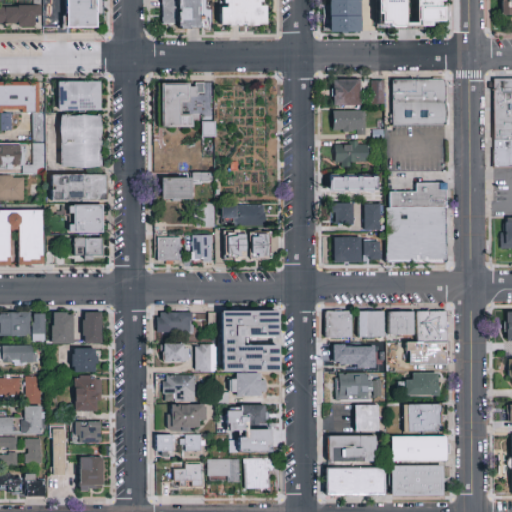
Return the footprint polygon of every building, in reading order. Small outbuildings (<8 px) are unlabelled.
[(95,0),(63,0),(63,28),(95,28),(95,0)] [(200,16),(200,0),(160,0),(160,28),(204,28),(204,16),(200,16)] [(262,26),(262,0),(219,0),(219,26),(262,26)] [(359,0),(325,0),(325,32),(359,32),(359,0)] [(376,0),(377,30),(442,28),(441,0),(376,0)] [(511,0),(511,11),(501,11),(501,0),(511,0)] [(0,26),(37,26),(37,6),(0,6),(0,26)] [(511,140),(494,140),(495,90),(495,78),(511,78),(511,140)] [(408,127),(388,128),(389,91),(389,79),(408,79),(446,79),(446,91),(446,126),(408,127)] [(359,80),(331,80),(331,106),(359,106),(359,80)] [(370,104),(383,104),(383,80),(370,80),(370,104)] [(99,81),(56,81),(56,111),(99,111),(99,81)] [(33,113),(33,137),(44,137),(44,114),(38,114),(38,82),(0,82),(0,131),(11,131),(11,113),(33,113)] [(161,84),(161,127),(191,127),(191,115),(180,115),(180,102),(188,102),(188,94),(202,94),(202,84),(161,84)] [(364,110),(331,110),(331,133),(364,133),(364,110)] [(57,168),(101,168),(101,115),(57,115),(57,168)] [(214,137),(214,123),(201,123),(201,137),(214,137)] [(44,173),(44,143),(32,143),(32,173),(44,173)] [(367,143),(333,143),(333,162),(367,162),(367,143)] [(491,143),(511,143),(511,170),(491,170),(491,143)] [(0,167),(24,167),(24,145),(0,145),(0,167)] [(160,178),(160,201),(190,200),(190,180),(210,180),(210,173),(191,173),(191,178),(160,178)] [(104,174),(49,174),(49,201),(104,201),(104,174)] [(375,193),(375,174),(326,174),(326,193),(375,193)] [(23,176),(0,176),(0,199),(23,199),(23,176)] [(447,182),(448,208),(409,208),(390,208),(389,191),(409,191),(416,191),(417,183),(447,182)] [(213,228),(213,203),(195,204),(195,228),(213,228)] [(352,203),(329,203),(329,225),(352,225),(352,203)] [(362,204),(362,230),(378,230),(378,204),(362,204)] [(101,205),(67,205),(67,232),(101,232),(101,205)] [(230,225),(263,225),(263,205),(220,205),(220,217),(230,217),(230,225)] [(446,212),(447,262),(409,261),(387,261),(387,213),(387,209),(409,209),(446,209),(446,212)] [(0,266),(8,266),(8,230),(17,230),(17,266),(43,266),(43,210),(0,210),(0,266)] [(511,252),(500,252),(499,222),(511,222),(511,252)] [(244,232),(224,232),(224,260),(244,260),(244,232)] [(268,260),(267,232),(248,232),(248,260),(268,260)] [(210,235),(190,235),(190,262),(210,262),(210,235)] [(153,264),(179,264),(179,237),(153,237),(153,264)] [(331,237),(331,262),(359,262),(359,237),(331,237)] [(101,258),(101,238),(72,238),(72,258),(101,258)] [(378,260),(378,238),(362,238),(362,260),(378,260)] [(276,371),(276,344),(243,344),(243,338),(276,338),(276,311),(219,311),(219,371),(276,371)] [(447,334),(447,342),(418,342),(418,334),(418,311),(447,312),(447,334)] [(71,312),(50,312),(50,344),(71,344),(71,312)] [(81,343),(100,343),(100,312),(81,312),(81,343)] [(192,333),(192,312),(154,312),(154,333),(192,333)] [(350,312),(323,312),(323,338),(350,338),(350,312)] [(382,312),(356,312),(356,338),(382,338),(382,312)] [(412,335),(412,312),(386,312),(386,335),(412,335)] [(0,337),(30,337),(30,342),(43,342),(43,313),(0,313),(0,337)] [(186,362),(186,344),(159,344),(159,362),(186,362)] [(214,372),(214,344),(193,344),(193,372),(214,372)] [(446,345),(446,364),(415,364),(415,344),(446,345)] [(0,362),(35,362),(35,345),(0,345),(0,362)] [(373,367),(373,346),(330,345),(330,366),(373,367)] [(95,372),(95,349),(71,349),(71,372),(95,372)] [(437,373),(403,373),(403,396),(437,396),(437,373)] [(161,375),(161,401),(193,401),(193,375),(161,375)] [(227,375),(227,396),(263,396),(263,375),(227,375)] [(334,375),(334,398),(369,398),(369,375),(334,375)] [(24,400),(40,400),(40,377),(24,377),(24,400)] [(73,377),(73,412),(99,412),(99,377),(73,377)] [(0,396),(18,396),(18,378),(0,378),(0,396)] [(439,432),(439,404),(400,404),(400,432),(439,432)] [(203,405),(165,405),(165,431),(196,431),(196,420),(203,420),(203,405)] [(377,405),(353,405),(353,432),(377,432),(377,405)] [(22,406),(22,417),(0,417),(0,434),(42,434),(41,406),(22,406)] [(263,406),(232,406),(232,423),(263,423),(263,406)] [(100,443),(100,422),(73,422),(73,443),(100,443)] [(65,476),(65,429),(50,429),(50,476),(65,476)] [(172,453),(172,435),(155,435),(155,453),(172,453)] [(180,435),(180,451),(200,451),(200,435),(180,435)] [(325,462),(373,462),(373,435),(325,435),(325,462)] [(388,436),(389,461),(444,461),(444,436),(388,436)] [(0,464),(16,464),(16,437),(0,437),(0,464)] [(41,439),(25,439),(25,464),(41,464),(41,439)] [(101,490),(101,457),(78,457),(78,490),(101,490)] [(206,482),(238,482),(238,459),(206,459),(206,482)] [(242,459),(242,489),(269,489),(269,459),(242,459)] [(201,486),(201,464),(172,464),(172,486),(201,486)] [(389,496),(441,496),(441,466),(389,466),(389,496)] [(383,468),(323,468),(323,496),(383,496),(383,468)] [(157,481),(171,482),(171,470),(157,469),(157,481)] [(19,474),(0,474),(0,492),(19,492),(19,474)] [(23,497),(43,497),(43,476),(23,476),(23,497)]
